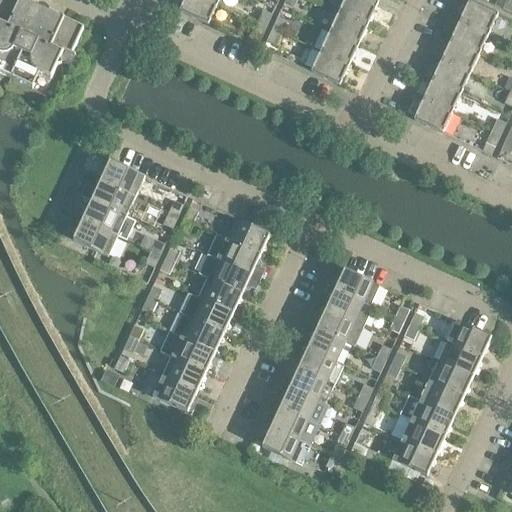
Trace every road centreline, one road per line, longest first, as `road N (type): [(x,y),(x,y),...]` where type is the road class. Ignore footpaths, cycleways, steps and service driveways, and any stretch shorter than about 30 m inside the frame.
road 1 (residential): [(310,222),(101,122),(95,93),(123,25)]
road 2 (residential): [(357,133),(123,25)]
road 3 (residential): [(212,432),(310,222)]
road 4 (residential): [(511,316),(310,222)]
road 5 (residential): [(357,133),(511,203)]
road 6 (residential): [(447,511),(511,370)]
road 7 (residential): [(357,133),(419,0)]
